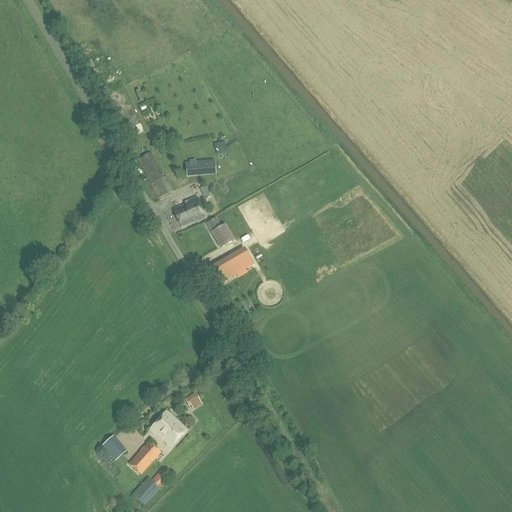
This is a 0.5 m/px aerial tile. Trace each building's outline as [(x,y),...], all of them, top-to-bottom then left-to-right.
[(158,199),(173,191),(166,176),(163,178),(151,153),(138,159),(158,199)] [(214,161),(195,163),(196,174),(215,172),(214,161)] [(212,196),(207,186),(200,189),(205,200),(212,196)] [(195,222),(206,218),(197,197),(184,203),(185,204),(174,209),(181,227),(194,221),(195,222)] [(221,248),(234,241),(225,225),(220,227),(216,219),(209,223),(214,231),(212,232),(221,248)] [(254,264),(246,250),(231,259),(239,272),(254,264)] [(200,401),(195,394),(185,400),(190,408),(200,401)] [(172,448),(188,430),(167,411),(151,429),(172,448)] [(115,461),(127,451),(114,436),(103,446),(115,461)] [(141,475),(161,453),(149,442),(129,464),(141,475)] [(157,487),(167,477),(161,471),(151,481),(148,478),(133,494),(144,505),(160,489),(157,487)]
